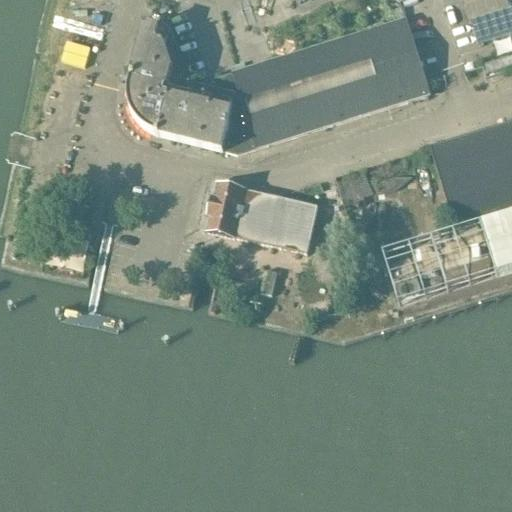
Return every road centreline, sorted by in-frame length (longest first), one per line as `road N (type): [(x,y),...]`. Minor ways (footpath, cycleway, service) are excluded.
road 1 (unclassified): [(175,174),(251,179),(511,100)]
road 2 (unclassified): [(175,174),(95,159),(104,83),(129,0)]
